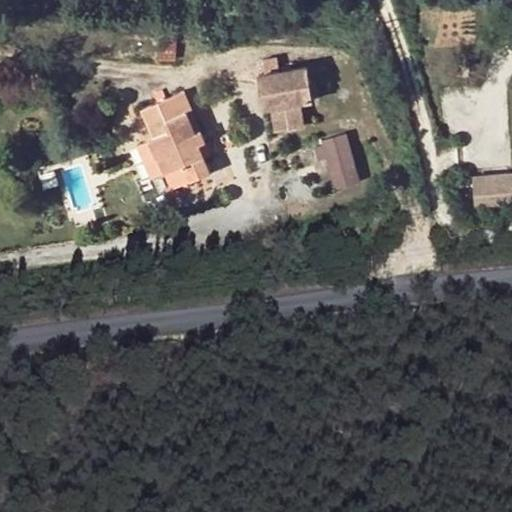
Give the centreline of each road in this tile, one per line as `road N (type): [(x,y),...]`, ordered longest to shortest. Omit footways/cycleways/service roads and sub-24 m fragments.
road 1 (tertiary): [(0,343),(511,271)]
road 2 (unknown): [(0,55),(125,70)]
